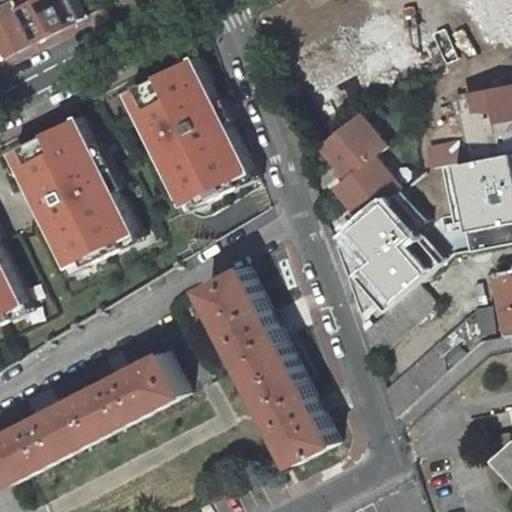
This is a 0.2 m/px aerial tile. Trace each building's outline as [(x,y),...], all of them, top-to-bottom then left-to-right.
[(6,0),(9,5),(0,10),(0,36),(3,35),(9,48),(14,58),(45,43),(28,11),(22,0),(6,0)] [(82,0),(47,0),(28,11),(45,43),(92,18),(82,0)] [(433,0),(382,0),(408,52),(442,35),(432,15),(439,11),(433,0)] [(511,35),(511,0),(478,0),(487,41),(511,35)] [(360,43),(340,4),(288,32),(308,70),(360,43)] [(9,48),(3,50),(8,61),(14,58),(9,48)] [(245,176),(259,169),(203,56),(170,72),(171,74),(147,86),(157,106),(148,111),(161,137),(165,135),(171,145),(166,147),(193,201),(207,194),(211,202),(249,183),(245,176)] [(511,153),(511,84),(455,94),(462,142),(466,162),(506,155),(511,153)] [(157,106),(147,86),(138,90),(148,111),(157,106)] [(341,172),(351,185),(383,159),(396,149),(368,114),(330,146),(346,167),(341,172)] [(130,236),(142,230),(108,158),(104,160),(97,146),(101,144),(87,115),(57,130),(58,132),(32,145),(42,166),(33,170),(77,261),(91,255),(94,262),(133,243),(130,236)] [(165,135),(161,137),(166,147),(171,145),(165,135)] [(466,162),(462,142),(427,147),(431,167),(441,165),(466,162)] [(108,158),(101,144),(97,146),(104,160),(108,158)] [(23,149),(33,170),(42,166),(32,145),(23,149)] [(468,253),(511,245),(511,168),(510,169),(506,155),(466,162),(441,165),(453,224),(459,222),(462,234),(465,233),(468,253)] [(411,193),(383,159),(351,185),(345,190),(362,211),(356,216),(366,229),(411,193)] [(436,228),(411,193),(366,229),(341,250),(369,331),(440,269),(417,244),(436,228)] [(0,318),(34,301),(0,232),(0,318)] [(511,271),(501,274),(511,333),(511,271)] [(219,296),(309,469),(350,445),(337,420),(341,418),(334,405),(330,407),(291,330),(294,328),(288,316),(285,318),(262,273),(219,296)] [(391,313),(371,330),(389,352),(444,305),(425,283),(414,293),(391,313)] [(503,338),(497,305),(481,308),(486,341),(503,338)] [(486,341),(481,308),(390,389),(400,418),(486,341)] [(380,360),(389,352),(371,330),(369,331),(380,360)] [(195,390),(175,351),(134,373),(130,366),(113,374),(117,380),(51,414),(48,408),(35,415),(38,421),(0,441),(0,446),(19,484),(195,390)]
